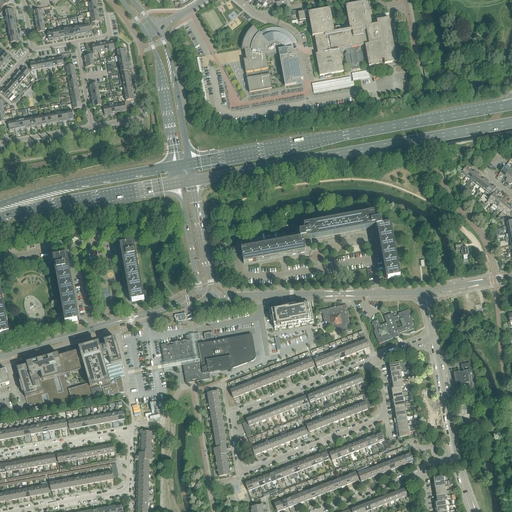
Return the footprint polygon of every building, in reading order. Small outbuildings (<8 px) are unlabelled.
[(266,0),(261,0),(256,7),(257,9),(260,6),(262,7),(266,3),(268,5),(273,4),(272,2),(271,0),(268,0),(268,1),(266,0)] [(308,13),(310,21),(312,37),(314,37),(318,54),(316,54),(320,76),(344,72),(340,50),(343,50),(347,52),(345,55),(347,66),(353,70),(359,69),(364,63),(362,52),(359,50),(361,46),(365,46),(369,67),(381,65),(380,61),(384,61),(385,64),(397,62),(389,19),(377,21),(377,25),(372,26),(368,2),(345,6),(349,28),(347,28),(347,26),(339,28),(339,27),(335,28),(336,32),(334,33),(330,9),(308,13)] [(5,12),(6,17),(15,15),(14,10),(9,11),(6,8),(4,11),(5,12)] [(91,24),(94,26),(95,24),(95,23),(100,22),(99,16),(90,18),(91,23),(91,24)] [(90,25),(85,26),(86,35),(92,34),(91,29),(92,28),(94,26),(91,24),(90,25)] [(42,34),(44,35),(46,32),(45,26),(36,28),(37,33),(42,32),(42,34)] [(294,43),(296,42),(293,37),(290,34),(285,31),(280,29),(276,28),(270,29),(266,30),(264,31),(262,32),(259,34),(253,27),(251,29),(247,34),(246,36),(244,38),(243,41),(242,46),(242,50),(244,50),(245,52),(245,53),(244,53),(244,57),(245,57),(246,60),(243,60),(246,77),(247,77),(248,79),(247,79),(249,93),(272,89),(266,57),(279,54),(284,85),(301,82),(294,43)] [(46,32),(44,35),(47,37),(48,36),(49,41),(54,40),(53,32),(47,33),(46,32)] [(18,37),(10,38),(11,44),(10,45),(13,47),(16,43),(19,42),(18,37)] [(115,50),(116,50),(118,48),(116,46),(114,46),(114,41),(108,42),(110,51),(115,50)] [(93,54),(99,53),(97,44),(92,45),(93,50),(91,50),(90,53),(93,55),(93,54)] [(117,51),(118,57),(126,55),(125,49),(120,50),(120,49),(118,48),(116,50),(117,51)] [(4,52),(0,56),(7,62),(10,58),(4,52)] [(92,55),(93,55),(90,53),(88,55),(89,56),(84,57),(85,63),(93,61),(92,55)] [(62,57),(57,58),(58,66),(64,65),(65,66),(67,63),(64,62),(63,62),(62,57)] [(31,67),(27,71),(30,73),(31,71),(37,70),(35,62),(30,63),(31,67)] [(69,65),(67,63),(65,66),(65,67),(66,72),(75,71),(74,65),(69,66),(69,65)] [(24,67),(20,71),(26,77),(30,73),(27,71),(24,67)] [(23,81),(26,77),(20,71),(16,75),(23,81)] [(19,85),(23,81),(16,75),(12,79),(19,85)] [(19,85),(12,79),(9,83),(15,89),(19,85)] [(15,89),(9,83),(5,87),(12,93),(15,89)] [(1,91),(4,93),(3,95),(9,101),(14,95),(12,93),(5,87),(1,91)] [(126,101),(125,102),(128,104),(130,102),(130,101),(135,100),(134,94),(125,96),(126,101)] [(98,108),(100,109),(102,106),(101,106),(100,100),(92,102),(93,107),(98,106),(98,108)] [(73,110),(76,112),(77,110),(77,109),(82,108),(81,102),(72,104),(73,110)] [(119,104),(121,113),(126,112),(125,107),(127,106),(128,104),(125,102),(125,103),(119,104)] [(102,106),(100,109),(102,111),(104,111),(105,116),(110,115),(109,106),(103,107),(102,106)] [(72,111),(67,112),(68,121),(74,120),(73,115),(74,115),(76,112),(73,110),(72,111)] [(7,122),(5,125),(7,127),(9,127),(9,132),(15,131),(13,122),(8,123),(7,122)] [(461,174),(466,178),(471,171),(469,170),(470,168),(470,167),(467,165),(461,174)] [(503,176),(505,177),(510,171),(511,169),(506,165),(498,176),(500,177),(501,177),(503,176)] [(466,178),(471,181),(477,173),(475,171),(474,171),(473,173),(471,171),(466,178)] [(469,183),(468,185),(469,186),(471,184),(472,183),(475,185),(480,178),(478,177),(479,175),(479,174),(477,173),(471,181),(469,183)] [(475,185),(480,189),(487,180),(485,178),(483,179),(482,180),(480,178),(475,185)] [(479,190),(477,192),(479,193),(480,191),(483,194),(485,192),(490,186),(488,184),(489,183),(489,181),(487,180),(480,189),(479,190)] [(483,194),(483,195),(488,198),(496,187),(494,186),(493,186),(492,187),(490,186),(485,192),(483,194)] [(488,201),(493,205),(498,198),(495,197),(497,195),(496,194),(494,192),(488,201)] [(493,205),(497,208),(504,200),(502,198),(501,198),(500,200),(498,198),(493,205)] [(497,208),(502,212),(507,206),(505,204),(506,202),(506,201),(504,200),(497,208)] [(507,206),(502,212),(507,216),(509,213),(511,209),(511,205),(510,206),(509,207),(507,206)] [(380,241),(387,280),(400,277),(399,277),(389,225),(390,225),(382,226),(381,220),(375,221),(374,213),(369,214),(369,215),(304,227),(304,226),(305,232),(299,233),(301,240),(302,239),(303,241),(241,252),(244,264),(244,263),(304,252),(305,253),(303,244),(310,243),(309,238),(370,227),(371,231),(370,239),(375,239),(376,241),(380,241)] [(134,243),(122,246),(132,302),(144,300),(143,300),(133,244),(134,244),(134,243)] [(455,245),(456,252),(462,251),(463,256),(468,255),(468,248),(463,248),(463,244),(455,245)] [(53,258),(65,323),(78,321),(66,256),(53,258)] [(0,335),(10,334),(0,281),(0,335)] [(282,308),(269,310),(271,319),(273,318),(275,329),(279,328),(281,328),(288,326),(288,327),(292,327),(299,326),(299,325),(313,322),(311,311),(311,309),(310,304),(305,305),(305,304),(301,305),(298,305),(295,306),(295,304),(290,304),(284,306),(282,307),(281,307),(281,308),(282,308)] [(330,308),(330,309),(320,311),(320,313),(322,313),(324,323),(328,322),(329,326),(331,325),(332,327),(333,326),(334,329),(337,328),(338,332),(347,330),(347,331),(349,332),(351,332),(349,322),(350,322),(347,308),(345,308),(344,307),(344,306),(330,308)] [(414,329),(412,325),(414,324),(412,320),(413,320),(409,309),(401,313),(401,314),(393,317),(392,314),(384,317),(388,326),(381,329),(378,320),(372,323),(375,331),(374,332),(379,344),(399,336),(398,334),(408,331),(414,329)] [(186,321),(185,314),(175,316),(176,322),(186,321)] [(201,362),(203,374),(233,369),(256,359),(252,334),(227,339),(198,344),(201,362)] [(184,340),(185,342),(187,353),(193,351),(192,349),(193,348),(192,348),(191,339),(184,340)] [(124,393),(122,378),(125,377),(122,365),(121,365),(121,364),(121,362),(119,363),(115,340),(104,343),(104,344),(97,346),(97,345),(82,350),(82,351),(80,352),(80,351),(80,350),(17,369),(25,398),(26,400),(29,410),(72,402),(124,393)] [(366,340),(360,342),(363,350),(369,348),(366,340)] [(173,343),(173,345),(176,361),(182,360),(179,344),(179,343),(179,342),(173,343)] [(185,342),(179,343),(179,344),(182,360),(188,358),(187,353),(185,342)] [(360,342),(354,344),(358,353),(363,350),(360,342)] [(167,344),(161,345),(164,363),(176,361),(173,345),(167,346),(167,344)] [(349,347),(352,355),(358,353),(354,344),(349,347)] [(352,355),(349,347),(343,349),(346,357),(352,355)] [(343,349),(337,351),(340,359),(346,357),(343,349)] [(337,351),(331,353),(335,361),(340,359),(337,351)] [(331,353),(326,356),(329,364),(335,361),(331,353)] [(326,356),(320,358),(323,366),(329,364),(326,356)] [(323,366),(320,358),(314,360),(317,368),(323,366)] [(305,361),(309,369),(314,367),(311,359),(305,361)] [(305,361),(300,363),(303,372),(309,369),(305,361)] [(201,362),(195,363),(198,379),(198,381),(204,380),(210,379),(209,373),(203,374),(201,362)] [(195,363),(189,364),(192,380),(198,379),(195,363)] [(300,363),(294,366),(297,374),(303,372),(300,363)] [(462,372),(453,373),(456,391),(464,389),(472,387),(470,373),(472,373),(470,363),(461,365),(462,372)] [(192,380),(189,364),(185,365),(183,367),(184,373),(184,374),(185,375),(186,383),(192,382),(192,380)] [(294,366),(288,368),(291,376),(297,374),(294,366)] [(288,368),(282,370),(285,378),(291,376),(288,368)] [(0,388),(10,386),(6,370),(0,371),(0,388)] [(282,370),(277,372),(280,381),(285,378),(282,370)] [(277,372),(271,375),(274,383),(280,381),(277,372)] [(271,375),(265,377),(268,385),(274,383),(271,375)] [(363,382),(360,375),(354,377),(357,385),(358,384),(361,383),(363,387),(365,386),(364,382),(363,382)] [(265,377),(259,379),(262,387),(268,385),(265,377)] [(348,380),(351,387),(352,387),(356,385),(357,389),(359,388),(358,384),(357,385),(354,377),(348,380)] [(259,379),(253,381),(257,390),(262,387),(259,379)] [(348,380),(342,382),(345,389),(346,389),(350,387),(351,391),(353,390),(352,387),(351,387),(348,380)] [(257,390),(253,381),(248,384),(251,392),(257,390)] [(342,382),(336,384),(339,392),(340,391),(344,390),(345,394),(347,393),(346,389),(345,389),(342,382)] [(251,392),(248,384),(242,386),(245,394),(251,392)] [(336,384),(331,387),(333,394),(334,394),(338,392),(339,396),(342,395),(340,391),(339,392),(336,384)] [(242,386),(236,388),(239,396),(245,394),(242,386)] [(331,387),(325,389),(328,396),(332,394),(334,398),(336,397),(334,394),(333,394),(331,387)] [(239,396),(236,388),(230,390),(233,399),(239,396)] [(325,389),(319,391),(322,398),(326,397),(328,400),(330,400),(328,396),(325,389)] [(226,456),(228,456),(227,453),(225,453),(225,451),(231,450),(230,446),(226,447),(225,442),(227,442),(227,439),(225,439),(224,435),(226,435),(226,432),(224,432),(223,428),(225,428),(225,425),(223,425),(222,421),(224,421),(223,418),(222,418),(221,414),(223,414),(222,411),(220,411),(220,407),(222,407),(221,404),(219,404),(219,401),(221,400),(220,397),(218,397),(217,394),(219,393),(219,390),(214,391),(214,392),(207,393),(207,394),(208,394),(208,396),(208,401),(209,401),(210,403),(209,403),(209,408),(210,407),(211,410),(210,410),(211,414),(212,417),(211,417),(212,421),(213,421),(213,424),(212,424),(213,428),(214,428),(214,431),(213,431),(214,435),(215,435),(215,438),(215,442),(216,442),(216,445),(216,449),(214,449),(215,456),(216,456),(217,459),(216,459),(217,463),(218,466),(217,466),(218,470),(219,470),(219,473),(218,473),(219,477),(229,475),(229,477),(231,477),(231,473),(229,474),(228,470),(230,470),(230,467),(228,467),(227,463),(229,463),(228,460),(226,460),(226,456)] [(319,391),(313,393),(316,401),(317,400),(320,399),(322,403),(324,402),(322,398),(319,391)] [(316,401),(313,393),(307,396),(310,403),(314,401),(316,405),(318,404),(317,400),(316,401)] [(302,406),(303,406),(306,404),(308,408),(310,407),(309,403),(308,404),(305,396),(299,399),(302,406)] [(296,408),(297,408),(301,407),(302,410),(304,410),(303,406),(302,406),(299,399),(293,401),(296,408)] [(290,411),(291,410),(295,409),(296,413),(298,412),(297,408),(296,408),(293,401),(287,403),(290,411)] [(365,402),(359,405),(362,412),(368,410),(368,409),(366,406),(365,404),(365,402)] [(290,411),(287,403),(281,406),(284,413),(285,413),(289,411),(290,415),(293,414),(291,410),(290,411)] [(359,405),(353,407),(356,414),(362,412),(359,405)] [(284,413),(281,406),(276,408),(278,415),(279,415),(283,413),(284,417),(287,416),(285,413),(284,413)] [(353,407),(347,409),(350,417),(356,414),(353,407)] [(116,408),(116,413),(117,413),(119,421),(125,420),(123,411),(119,412),(118,408),(116,408)] [(276,408),(270,410),(273,417),(277,416),(279,419),(281,419),(279,415),(278,415),(276,408)] [(111,414),(113,422),(119,421),(117,413),(116,413),(113,413),(112,409),(109,410),(110,414),(111,414)] [(341,412),(344,419),(350,417),(347,409),(341,412)] [(111,414),(110,414),(106,414),(106,410),(103,411),(104,415),(105,415),(106,423),(113,422),(111,414)] [(270,410),(264,412),(267,420),(268,419),(271,418),(273,422),(275,421),(273,417),(270,410)] [(97,412),(98,416),(99,416),(100,425),(106,423),(105,415),(104,415),(100,416),(100,411),(97,412)] [(93,417),(94,426),(100,425),(99,416),(98,416),(94,417),(93,412),(91,413),(92,417),(93,417)] [(264,412),(258,415),(261,422),(262,422),(265,420),(267,424),(269,423),(268,419),(267,420),(264,412)] [(341,412),(335,414),(338,421),(344,419),(341,412)] [(93,417),(92,417),(88,418),(87,414),(85,414),(86,418),(87,418),(88,427),(94,426),(93,417)] [(335,414),(330,416),(332,423),(338,421),(335,414)] [(79,415),(80,419),(82,428),(88,427),(87,418),(86,418),(82,419),(81,415),(79,415)] [(258,415),(252,417),(255,424),(256,424),(259,422),(261,426),(263,425),(262,422),(261,422),(258,415)] [(60,421),(61,430),(67,429),(66,420),(61,421),(61,416),(58,417),(59,421),(60,421)] [(73,416),(74,421),(74,420),(76,429),(82,428),(80,419),(76,420),(75,416),(73,416)] [(330,416),(324,418),(327,426),(332,423),(330,416)] [(74,420),(74,421),(70,421),(69,417),(67,417),(68,422),(70,430),(76,429),(74,420)] [(255,424),(252,417),(246,419),(247,422),(248,425),(249,427),(254,425),(255,429),(257,428),(256,424),(255,424)] [(52,418),(53,422),(54,422),(55,431),(61,430),(60,421),(59,421),(55,422),(54,418),(52,418)] [(324,418),(318,421),(321,428),(327,426),(324,418)] [(48,423),(49,432),(55,431),(54,422),(53,422),(49,423),(48,419),(46,419),(47,423),(48,423)] [(48,423),(47,423),(43,424),(42,420),(40,420),(41,424),(43,433),(49,432),(48,423)] [(34,421),(35,426),(35,425),(37,434),(43,433),(41,424),(37,425),(36,421),(34,421)] [(312,423),(315,430),(321,428),(318,421),(312,423)] [(28,422),(29,427),(31,435),(37,434),(35,425),(35,426),(31,426),(30,422),(28,422)] [(22,424),(22,428),(23,428),(25,436),(31,435),(29,427),(25,427),(24,423),(22,424)] [(315,430),(312,423),(306,425),(309,433),(315,430)] [(15,425),(16,429),(17,429),(18,438),(25,436),(23,428),(22,428),(18,429),(18,424),(15,425)] [(9,426),(10,430),(11,430),(12,439),(18,438),(17,429),(16,429),(12,430),(12,425),(9,426)] [(5,431),(6,440),(12,439),(11,430),(10,430),(6,431),(6,426),(3,427),(4,431),(5,431)] [(299,430),(302,437),(308,435),(305,428),(299,430)] [(152,461),(152,453),(151,453),(151,451),(152,446),(151,446),(151,444),(152,444),(152,439),(151,439),(151,437),(152,437),(152,432),(142,432),(142,431),(140,430),(140,434),(142,434),(142,438),(140,438),(140,441),(142,441),(141,445),(139,445),(139,448),(141,448),(141,452),(139,452),(139,455),(141,455),(141,457),(135,457),(135,460),(139,461),(139,466),(137,466),(137,469),(139,469),(139,473),(137,472),(137,476),(139,476),(139,480),(137,479),(137,483),(139,483),(138,487),(136,486),(136,490),(138,490),(138,493),(136,493),(136,497),(138,497),(138,501),(136,500),(136,504),(138,504),(138,508),(136,507),(136,511),(138,511),(137,511),(148,511),(148,509),(147,509),(147,507),(148,507),(148,502),(147,502),(148,500),(148,495),(148,493),(149,488),(148,488),(148,486),(149,486),(149,481),(148,481),(148,479),(149,479),(149,474),(148,474),(148,472),(149,472),(149,467),(148,467),(148,465),(149,465),(149,461),(152,461)] [(293,432),(296,440),(302,437),(299,430),(293,432)] [(287,435),(290,442),(296,440),(293,432),(287,435)] [(381,433),(375,435),(378,443),(379,443),(383,442),(384,446),(386,445),(385,441),(384,441),(381,433)] [(287,435),(281,437),(284,444),(290,442),(287,435)] [(375,435),(370,437),(373,446),(373,445),(377,444),(379,448),(381,447),(379,443),(378,443),(375,435)] [(281,437),(275,439),(278,447),(284,444),(281,437)] [(370,437),(364,440),(367,448),(368,448),(371,446),(373,450),(375,450),(373,445),(373,446),(370,437)] [(275,439),(270,442),(272,449),(278,447),(275,439)] [(364,440),(358,442),(361,450),(362,450),(365,449),(367,453),(369,452),(368,448),(367,448),(364,440)] [(270,442),(264,444),(267,451),(272,449),(270,442)] [(358,442),(352,444),(355,452),(356,452),(360,451),(361,455),(363,454),(362,450),(361,450),(358,442)] [(264,444),(258,446),(261,453),(267,451),(264,444)] [(352,444),(346,446),(350,455),(350,454),(354,453),(355,457),(358,456),(356,452),(355,452),(352,444)] [(261,453),(258,446),(252,448),(255,456),(261,453)] [(346,446),(341,449),(344,457),(348,455),(350,459),(352,459),(350,454),(350,455),(346,446)] [(341,449),(335,451),(338,459),(339,459),(342,457),(344,462),(346,461),(344,457),(341,449)] [(338,459),(335,451),(329,453),(332,461),(336,460),(338,464),(340,463),(339,459),(338,459)] [(324,462),(328,461),(330,465),(332,464),(330,460),(329,460),(326,452),(321,454),(324,462)] [(404,456),(407,464),(413,462),(410,454),(407,455),(406,452),(404,453),(405,456),(404,456)] [(318,465),(319,465),(322,463),(324,467),(326,466),(324,462),(321,454),(315,457),(318,465)] [(399,458),(402,466),(407,464),(404,456),(399,458)] [(312,467),(313,467),(316,465),(318,469),(320,469),(319,465),(318,465),(315,457),(309,459),(312,467)] [(393,460),(396,469),(402,466),(399,458),(393,460)] [(306,469),(307,469),(311,468),(312,472),(314,471),(313,467),(312,467),(309,459),(303,461),(306,469)] [(396,469),(393,460),(387,463),(390,471),(396,469)] [(301,471),(305,470),(306,474),(309,473),(307,469),(306,469),(303,461),(297,463),(301,471)] [(301,471),(297,463),(292,466),(295,474),(295,473),(299,472),(301,476),(303,475),(301,471)] [(381,465),(384,473),(390,471),(387,463),(381,465)] [(381,465),(375,467),(379,475),(384,473),(381,465)] [(289,476),(290,476),(293,474),(295,478),(297,478),(295,473),(295,474),(292,466),(286,468),(289,476)] [(375,467),(370,469),(373,477),(379,475),(375,467)] [(283,478),(284,478),(287,477),(289,481),(291,480),(290,476),(289,476),(286,468),(280,470),(283,478)] [(370,469),(364,472),(367,480),(373,477),(370,469)] [(277,480),(278,480),(282,479),(283,483),(285,482),(284,478),(283,478),(280,470),(274,472),(277,480)] [(272,483),(272,482),(276,481),(277,485),(280,484),(278,480),(277,480),(274,472),(269,474),(272,483)] [(367,480),(364,472),(358,474),(361,482),(367,480)] [(350,475),(353,483),(359,481),(355,473),(350,475)] [(272,483),(269,474),(263,477),(266,485),(270,483),(272,487),(274,487),(272,482),(272,483)] [(344,477),(347,485),(353,483),(350,475),(344,477)] [(263,477),(257,479),(260,487),(261,487),(264,486),(266,490),(268,489),(266,485),(263,477)] [(338,479),(341,488),(347,485),(344,477),(338,479)] [(257,479),(251,481),(254,489),(255,489),(259,488),(260,492),(262,491),(261,487),(260,487),(257,479)] [(332,482),(335,490),(341,488),(338,479),(332,482)] [(254,489),(251,481),(245,484),(248,492),(253,490),(254,494),(257,493),(255,489),(254,489)] [(327,484),(330,492),(335,490),(332,482),(327,484)] [(321,486),(324,494),(330,492),(327,484),(321,486)] [(321,486),(315,488),(318,497),(324,494),(321,486)] [(315,488),(309,491),(312,499),(318,497),(315,488)] [(404,489),(398,491),(401,498),(402,498),(406,497),(407,500),(409,500),(408,496),(407,496),(404,489)] [(312,499),(309,491),(303,493),(307,501),(312,499)] [(398,491),(392,493),(395,501),(396,500),(400,499),(401,503),(403,502),(402,498),(401,498),(398,491)] [(303,493),(298,495),(301,503),(307,501),(303,493)] [(392,493),(386,496),(389,503),(390,503),(394,501),(395,505),(397,504),(396,500),(395,501),(392,493)] [(298,495),(292,497),(295,505),(301,503),(298,495)] [(386,496),(380,498),(383,505),(384,505),(388,503),(389,507),(392,506),(390,503),(389,503),(386,496)] [(292,497),(286,500),(289,508),(295,505),(292,497)] [(380,498),(375,500),(377,508),(378,507),(382,506),(384,510),(386,509),(384,505),(383,505),(380,498)] [(286,500),(280,502),(283,510),(289,508),(286,500)] [(372,510),(372,509),(376,508),(378,511),(380,511),(378,507),(377,508),(375,500),(369,502),(369,503),(372,510)] [(278,511),(283,510),(280,502),(274,504),(277,511),(278,511)] [(372,510),(369,503),(363,505),(365,511),(367,511),(370,510),(371,511),(373,511),(372,509),(372,510)]
